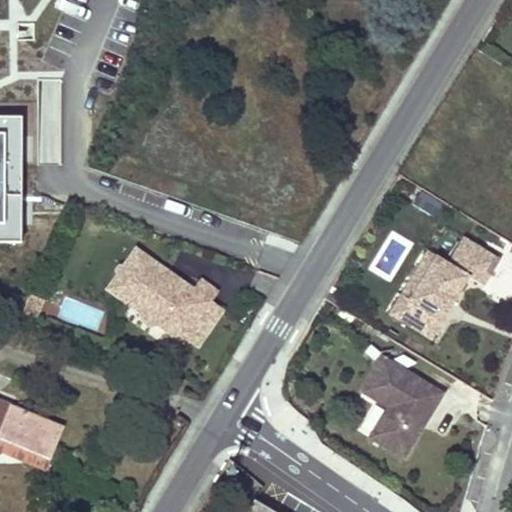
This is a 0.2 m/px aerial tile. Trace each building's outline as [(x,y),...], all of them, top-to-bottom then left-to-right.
[(60,123),(59,81),(42,81),(43,123),(60,123)] [(22,122),(0,121),(0,248),(22,249),(22,122)] [(444,265),(419,250),(381,314),(427,342),(443,315),(439,313),(444,304),(449,307),(466,279),(480,288),(496,261),(460,239),(444,265)] [(169,325),(184,336),(207,303),(215,293),(199,282),(194,290),(183,282),(171,284),(164,279),(169,272),(135,249),(124,264),(119,265),(116,269),(117,275),(111,284),(132,299),(129,303),(138,310),(139,316),(150,324),(157,323),(166,329),(169,325)] [(184,336),(197,344),(220,312),(207,303),(184,336)] [(439,396),(379,360),(358,394),(384,409),(366,440),(400,461),(439,396)] [(384,409),(358,394),(356,398),(369,406),(353,432),(366,440),(384,409)] [(0,436),(48,456),(60,426),(0,401),(0,436)] [(0,448),(43,466),(48,456),(0,436),(0,448)] [(269,511),(251,501),(244,511),(269,511)]
